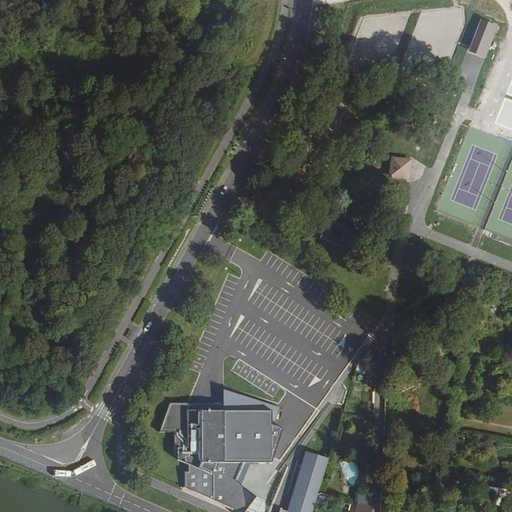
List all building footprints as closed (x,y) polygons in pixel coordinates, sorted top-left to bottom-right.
[(497,26),(481,19),(468,50),(485,57),(497,26)] [(265,54),(267,37),(249,35),(247,51),(265,54)] [(335,120),(339,108),(329,105),(325,117),(335,120)] [(406,155),(393,154),(391,157),(388,160),(388,175),(391,179),(406,179),(411,174),(411,160),(406,155)] [(342,248),(349,226),(334,221),(326,219),(321,233),(319,241),(342,248)] [(375,375),(376,370),(368,367),(367,373),(375,375)] [(170,403),(160,432),(175,432),(175,455),(185,455),(185,489),(232,508),(232,511),(244,511),(256,497),(235,479),(242,463),(272,463),(284,427),(274,424),(280,406),(224,388),(224,403),(184,403),(170,403)] [(308,511),(329,453),(308,446),(285,511),(308,511)] [(341,463),(349,487),(362,482),(354,459),(341,463)] [(325,496),(318,494),(314,507),(321,509),(325,496)]
